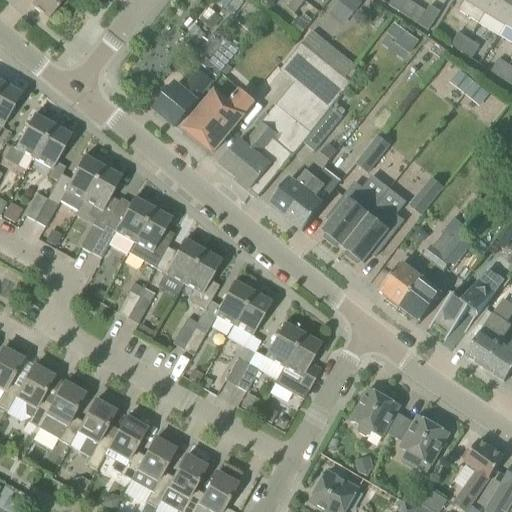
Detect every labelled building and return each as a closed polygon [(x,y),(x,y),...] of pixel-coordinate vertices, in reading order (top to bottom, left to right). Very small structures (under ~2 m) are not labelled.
[(35,0),(31,6),(38,12),(48,20),(63,3),(65,0),(35,0)] [(233,0),(214,0),(226,9),(233,0)] [(294,0),(288,9),(295,15),(306,1),(305,0),(294,0)] [(355,0),(338,0),(331,9),(346,22),(361,4),(355,0)] [(400,13),(408,1),(405,0),(393,0),(389,6),(400,13)] [(493,0),(465,0),(459,10),(480,23),(486,15),(484,14),(493,0)] [(511,0),(493,0),(484,14),(486,15),(504,27),(511,13),(511,0)] [(419,8),(408,1),(400,13),(411,20),(419,8)] [(424,11),(419,8),(411,20),(429,31),(441,13),(430,7),(426,13),(424,11)] [(210,10),(201,21),(213,31),(223,20),(210,10)] [(511,13),(504,27),(498,37),(511,45),(511,13)] [(302,37),(310,26),(299,18),(290,30),(302,37)] [(389,34),(396,40),(402,31),(395,26),(389,34)] [(195,28),(183,42),(195,51),(206,37),(195,28)] [(346,79),(356,67),(313,32),(303,45),(304,46),(346,79)] [(215,34),(199,54),(206,59),(209,61),(222,73),(223,72),(228,66),(238,52),(237,52),(215,34)] [(462,53),(469,41),(459,34),(451,47),(462,53)] [(480,47),(469,41),(462,53),(472,60),(480,47)] [(445,53),(434,45),(429,52),(439,60),(445,53)] [(304,144),(332,109),(336,104),(352,85),(346,79),(304,46),(283,72),(298,83),(278,107),(270,116),(271,117),(260,130),(246,146),(241,142),(220,166),(237,180),(259,199),(279,174),(293,159),(305,145),(304,144)] [(491,72),(502,79),(510,67),(499,60),(491,72)] [(511,68),(510,67),(502,79),(511,85),(511,68)] [(176,86),(155,111),(170,124),(174,127),(176,129),(190,112),(213,84),(214,82),(201,71),(199,73),(187,87),(184,92),(176,86)] [(460,71),(450,83),(465,95),(475,83),(460,71)] [(475,83),(465,95),(480,107),(490,95),(475,83)] [(0,133),(21,95),(2,85),(0,89),(0,133)] [(218,95),(186,131),(214,154),(256,104),(243,93),(231,106),(218,95)] [(305,145),(315,153),(343,119),(341,117),(345,112),(336,104),(332,109),(304,144),(305,145)] [(11,147),(4,159),(17,167),(24,155),(33,161),(52,127),(50,125),(52,122),(38,115),(36,117),(34,116),(25,131),(15,149),(11,147)] [(52,127),(33,161),(42,165),(51,171),(48,177),(58,183),(62,176),(61,176),(65,169),(56,164),(71,137),(69,136),(70,133),(56,125),(55,128),(52,127)] [(369,174),(391,147),(379,138),(358,165),(369,174)] [(290,180),(269,207),(286,220),(324,171),(337,154),(327,146),(297,185),(290,180)] [(79,212),(103,169),(83,158),(71,181),(62,176),(58,183),(48,201),(35,223),(36,223),(45,229),(60,203),(77,212),(78,211),(79,212)] [(92,227),(80,248),(81,249),(91,254),(114,214),(113,214),(119,203),(111,198),(121,179),(103,169),(83,203),(92,208),(88,217),(95,221),(92,227)] [(324,171),(286,220),(303,233),(323,206),(322,205),(329,196),(340,182),(334,178),(324,171)] [(444,190),(433,181),(411,207),(422,216),(444,190)] [(344,249),(380,204),(356,184),(329,217),(334,221),(324,233),(328,236),(325,239),(337,248),(339,245),(344,249)] [(35,223),(48,201),(37,195),(24,217),(35,223)] [(114,214),(91,254),(100,260),(101,260),(109,247),(115,235),(133,245),(152,210),(150,209),(152,206),(145,202),(138,198),(136,201),(134,199),(123,219),(114,214)] [(480,198),(475,204),(480,208),(485,202),(480,198)] [(404,223),(380,204),(344,249),(349,253),(347,256),(358,265),(360,262),(364,265),(374,253),(378,256),(404,223)] [(8,207),(2,217),(15,224),(21,215),(8,207)] [(128,254),(156,270),(167,249),(171,243),(161,238),(171,220),(152,210),(133,245),(128,254)] [(433,246),(424,258),(434,266),(448,248),(450,245),(454,239),(465,226),(454,218),(444,230),(446,232),(434,247),(433,246)] [(50,233),(45,241),(54,246),(58,237),(50,233)] [(183,286),(202,252),(183,241),(176,254),(167,249),(156,270),(164,275),(183,286)] [(450,245),(448,248),(434,266),(443,272),(459,251),(450,245)] [(202,252),(183,286),(194,292),(189,299),(191,304),(205,312),(210,303),(220,288),(210,282),(221,262),(202,252)] [(422,281),(414,275),(401,266),(381,292),(402,308),(422,281)] [(435,321),(451,334),(470,310),(479,317),(505,284),(488,271),(462,304),(453,297),(435,321)] [(103,288),(92,281),(85,293),(96,300),(103,288)] [(421,324),(442,296),(422,281),(402,308),(421,324)] [(182,351),(193,357),(216,318),(233,328),(252,294),(233,283),(219,308),(210,303),(205,312),(195,329),(182,351)] [(127,320),(144,290),(133,284),(117,314),(127,320)] [(145,291),(144,290),(127,320),(138,326),(155,296),(145,291)] [(238,360),(225,382),(236,388),(248,366),(255,354),(260,345),(261,343),(252,338),(262,320),(271,304),(252,294),(233,328),(227,339),(244,348),(244,350),(238,360)] [(494,314),(466,357),(484,369),(500,344),(511,326),(494,314)] [(186,324),(185,323),(172,346),(182,351),(195,329),(194,328),(186,324)] [(255,354),(248,366),(259,372),(276,382),(277,382),(283,369),(302,335),(283,325),(264,359),(255,354)] [(149,341),(154,333),(140,326),(136,333),(149,341)] [(275,385),(304,401),(320,371),(310,365),(321,346),(302,335),(283,369),(277,382),(275,385)] [(484,369),(505,383),(511,372),(511,344),(509,349),(500,344),(484,369)] [(21,389),(10,383),(23,361),(2,350),(0,353),(0,409),(7,413),(15,400),(21,389)] [(246,394),(259,372),(248,366),(236,388),(246,394)] [(21,389),(15,400),(25,406),(25,416),(30,419),(28,423),(39,430),(52,407),(41,401),(53,378),(33,367),(21,389)] [(193,371),(188,381),(199,385),(203,376),(193,371)] [(205,379),(201,387),(208,391),(212,383),(205,379)] [(39,430),(38,431),(59,442),(69,448),(70,447),(77,435),(83,424),(82,424),(72,418),(84,396),(83,395),(64,385),(52,407),(39,430)] [(373,434),(383,439),(401,408),(369,390),(352,422),(361,427),(359,430),(360,434),(366,437),(371,437),(373,434)] [(240,407),(254,415),(261,403),(246,395),(240,407)] [(83,424),(77,435),(86,440),(79,453),(89,459),(85,466),(96,472),(104,457),(107,452),(113,441),(117,434),(107,428),(115,413),(112,411),(95,402),(82,424),(83,424)] [(265,409),(260,419),(272,426),(277,416),(265,409)] [(279,418),(274,426),(283,432),(288,423),(279,418)] [(404,443),(401,449),(406,452),(401,461),(403,465),(412,470),(416,469),(421,461),(431,467),(432,467),(450,436),(425,421),(418,418),(416,422),(415,425),(404,443)] [(113,441),(107,452),(117,458),(114,462),(112,467),(113,471),(120,475),(120,476),(131,482),(144,458),(138,455),(134,452),(146,430),(126,419),(117,434),(113,441)] [(155,440),(144,458),(131,482),(151,494),(145,504),(156,509),(160,502),(173,479),(162,474),(175,451),(155,440)] [(479,442),(465,462),(478,472),(455,505),(463,511),(467,511),(504,460),(479,442)] [(160,502),(177,511),(195,511),(204,496),(193,491),(206,468),(186,457),(173,479),(160,502)] [(373,470),(370,458),(355,463),(359,474),(367,479),(373,470)] [(494,479),(478,503),(489,510),(487,511),(509,511),(511,510),(511,472),(504,486),(494,479)] [(323,511),(347,511),(359,491),(328,473),(310,504),(323,511)] [(195,511),(222,511),(237,486),(216,474),(204,496),(195,511)] [(420,501),(419,504),(431,511),(440,511),(447,502),(428,489),(420,501)] [(404,499),(405,505),(415,511),(419,504),(420,501),(420,497),(415,494),(407,495),(404,499)]
